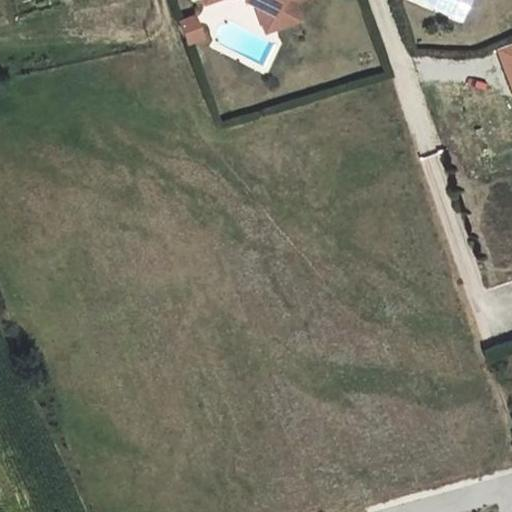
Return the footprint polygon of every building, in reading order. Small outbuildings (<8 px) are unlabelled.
[(212,0),(214,6),(188,14),(196,40),(223,32),(223,35),(239,30),(253,37),(249,45),(266,54),(270,66),(291,61),(285,42),(323,31),(312,0),(301,0),(274,8),(259,0),(212,0)] [(441,0),(440,2),(483,17),(488,0),(441,0)] [(235,38),(249,45),(253,37),(239,30),(235,38)] [(249,45),(257,70),(270,66),(266,54),(249,45)] [(185,53),(170,58),(177,77),(192,72),(185,53)] [(511,63),(492,70),(509,118),(511,117),(511,63)]
